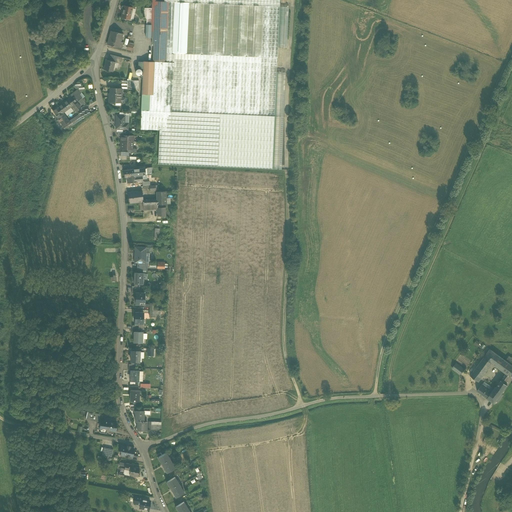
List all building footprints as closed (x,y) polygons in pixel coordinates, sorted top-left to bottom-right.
[(141,110),(149,111),(274,116),(276,72),(277,47),(279,7),(279,0),(163,0),(164,2),(152,1),(151,8),(151,25),(152,25),(152,31),(161,32),(161,47),(160,62),(160,63),(153,62),(143,62),(143,69),(142,81),(141,94),(141,110)] [(121,17),(130,19),(133,8),(123,6),(121,17)] [(279,7),(277,47),(287,47),(288,7),(279,7)] [(123,42),(121,42),(123,34),(111,31),(109,38),(107,44),(120,48),(122,48),(123,42)] [(161,32),(152,31),(152,38),(152,44),(153,44),(153,62),(160,63),(160,62),(161,47),(161,32)] [(123,58),(118,56),(111,55),(110,58),(110,61),(115,62),(118,63),(121,64),(123,58)] [(104,70),(112,72),(114,67),(115,62),(110,61),(107,60),(104,70)] [(276,72),(274,116),(284,116),(285,72),(276,72)] [(79,82),(76,85),(77,85),(79,84),(82,86),(80,88),(82,90),(81,91),(79,90),(78,91),(80,94),(81,93),(85,88),(81,85),(82,84),(79,82)] [(120,103),(125,103),(125,98),(121,97),(121,89),(110,88),(110,97),(109,97),(109,102),(115,102),(120,103)] [(70,95),(72,96),(76,102),(79,100),(82,98),(79,94),(80,94),(78,91),(77,90),(70,95)] [(67,100),(72,106),(76,102),(72,96),(67,100)] [(67,100),(58,107),(63,113),(64,112),(70,107),(72,106),(67,100)] [(76,102),(72,106),(76,111),(81,108),(76,102)] [(67,118),(63,113),(58,107),(53,111),(60,123),(62,126),(65,124),(69,121),(67,118)] [(73,111),(70,107),(64,112),(67,116),(73,111)] [(87,108),(81,112),(84,117),(90,114),(87,108)] [(140,129),(148,129),(149,111),(141,110),(140,129)] [(272,169),(274,116),(149,111),(148,129),(159,130),(158,164),(272,169)] [(70,120),(71,122),(73,125),(82,119),(79,115),(70,120)] [(116,115),(116,129),(117,129),(123,129),(128,130),(128,124),(124,124),(125,116),(119,115),(116,115)] [(65,130),(73,125),(71,122),(68,123),(69,125),(67,126),(65,124),(62,126),(65,130)] [(133,149),(133,142),(121,141),(121,149),(127,149),(133,149)] [(143,168),(131,169),(132,176),(142,175),(148,175),(152,175),(152,167),(143,168)] [(126,177),(132,176),(131,169),(123,170),(124,177),(126,177)] [(156,199),(157,204),(166,204),(166,198),(165,191),(156,192),(156,199)] [(128,192),(129,203),(137,202),(135,192),(128,192)] [(157,209),(157,216),(165,216),(165,208),(157,208),(157,209)] [(149,253),(145,253),(145,248),(136,247),(136,256),(135,256),(134,262),(143,263),(145,263),(148,263),(148,262),(149,262),(149,253)] [(138,284),(142,284),(143,279),(143,273),(134,273),(134,283),(138,284)] [(135,303),(144,304),(144,295),(144,294),(144,293),(138,293),(136,293),(135,303)] [(139,323),(143,323),(143,313),(135,312),(134,323),(135,323),(139,323)] [(133,342),(142,343),(142,339),(142,333),(142,332),(138,332),(134,332),(133,342)] [(506,374),(510,377),(511,373),(511,365),(505,361),(490,349),(484,357),(492,363),(496,366),(506,374)] [(135,362),(139,362),(140,352),(140,351),(131,351),(131,362),(135,362)] [(478,382),(492,363),(484,357),(470,376),(478,382)] [(452,368),(460,374),(464,369),(456,363),(452,368)] [(135,381),(138,381),(139,371),(135,371),(130,370),(130,371),(130,381),(135,381)] [(506,374),(501,380),(505,383),(506,382),(509,378),(510,377),(506,374)] [(501,380),(496,388),(502,392),(507,385),(505,383),(501,380)] [(477,391),(487,398),(493,389),(491,387),(489,389),(483,384),(482,384),(477,391)] [(494,404),(496,400),(500,395),(502,392),(496,388),(495,387),(493,389),(487,398),(494,404)] [(137,401),(139,401),(139,390),(130,390),(130,401),(132,401),(137,401)] [(85,419),(98,422),(100,414),(87,411),(85,419)] [(135,421),(137,421),(144,421),(144,414),(144,411),(137,411),(135,411),(135,421)] [(100,432),(106,434),(107,430),(115,432),(117,423),(111,422),(111,420),(102,419),(100,432)] [(147,422),(144,421),(137,421),(137,430),(147,431),(147,422)] [(120,455),(132,458),(132,456),(135,457),(135,454),(133,454),(134,449),(130,448),(129,447),(129,448),(127,447),(122,446),(121,451),(122,451),(122,455),(121,454),(120,455)] [(102,455),(111,457),(113,449),(104,447),(102,455)] [(158,458),(167,473),(175,468),(166,453),(158,458)] [(129,475),(138,476),(139,468),(133,467),(134,465),(125,464),(125,466),(124,470),(130,471),(129,475)] [(167,482),(176,497),(184,493),(175,477),(167,482)] [(139,508),(148,509),(150,501),(144,500),(144,498),(135,496),(134,503),(140,504),(139,508)] [(175,507),(178,511),(189,511),(184,502),(175,507)]
